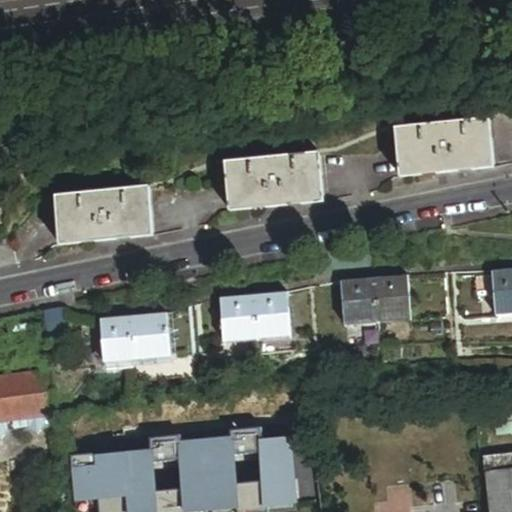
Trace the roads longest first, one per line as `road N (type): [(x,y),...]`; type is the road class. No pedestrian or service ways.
road 1 (residential): [(0,299),(511,194)]
road 2 (tertiary): [(214,0),(0,30)]
